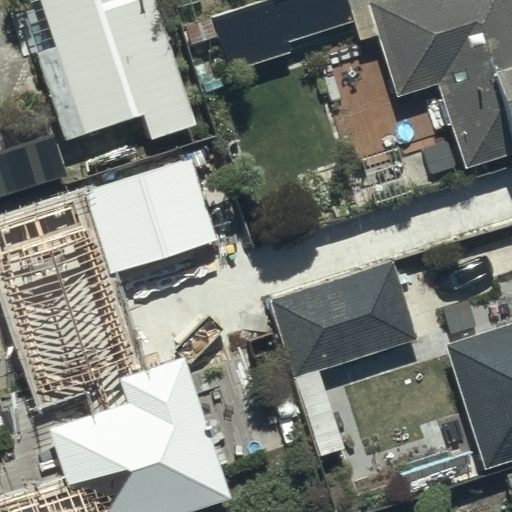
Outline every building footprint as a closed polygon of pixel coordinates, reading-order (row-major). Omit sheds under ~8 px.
[(33,0),(35,5),(18,10),(32,51),(28,53),(57,137),(133,112),(142,140),(190,124),(147,0),(33,0)] [(511,0),(262,0),(190,23),(196,39),(221,31),(233,68),(296,48),(292,38),(353,19),(359,39),(379,33),(398,94),(439,81),(465,165),(511,150),(511,0)] [(213,236),(187,157),(83,191),(108,270),(213,236)] [(355,211),(340,166),(304,178),(319,223),(355,211)] [(178,511),(222,497),(175,358),(141,369),(81,190),(0,217),(0,292),(39,408),(86,392),(92,408),(38,426),(59,486),(0,506),(0,511),(178,511)] [(411,335),(386,261),(263,302),(314,453),(338,444),(312,368),(411,335)] [(449,341),(439,344),(478,465),(511,454),(511,273),(492,280),(495,290),(438,308),(449,341)]
